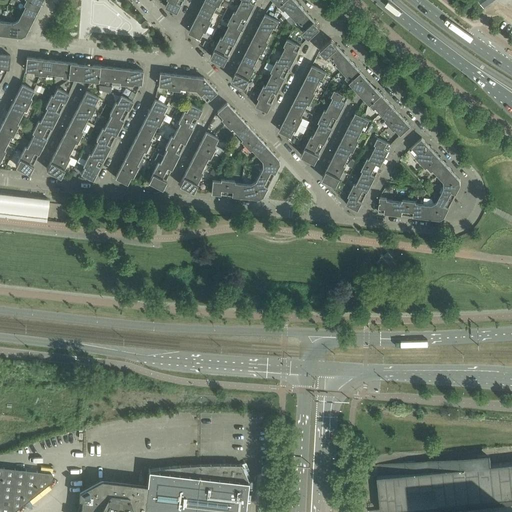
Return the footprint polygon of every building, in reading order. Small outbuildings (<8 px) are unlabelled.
[(42,5),(31,0),(26,0),(25,4),(27,5),(23,12),(35,18),(42,5)] [(183,0),(168,0),(166,6),(178,12),(183,0)] [(204,0),(202,5),(214,11),(218,4),(219,5),(222,0),(204,0)] [(241,0),(240,5),(251,11),(256,0),(241,0)] [(300,5),(295,0),(284,0),(279,5),(284,9),(285,8),(291,14),(300,5)] [(202,5),(196,18),(209,25),(212,19),(211,18),(214,11),(202,5)] [(251,11),(240,5),(236,12),(234,11),(231,17),(245,24),(251,11)] [(310,16),(300,5),(291,14),(296,20),(294,21),(299,26),(310,16)] [(35,18),(23,12),(20,19),(17,20),(25,35),(27,34),(35,18)] [(266,13),(259,27),(271,33),(274,26),(276,27),(279,20),(266,13)] [(320,26),(310,16),(299,26),(309,37),(320,26)] [(245,24),(231,17),(228,23),(230,24),(226,31),(238,37),(245,24)] [(196,18),(189,32),(201,37),(204,30),(206,31),(209,25),(196,18)] [(14,22),(6,21),(5,34),(23,36),(25,35),(17,20),(14,22)] [(259,27),(252,40),(266,47),(269,40),(267,40),(271,33),(259,27)] [(238,37),(226,31),(223,37),(221,37),(218,43),(232,49),(238,37)] [(286,46),(283,53),(294,59),(301,45),(288,38),(284,45),(286,46)] [(320,49),(330,60),(342,50),(332,39),(320,49)] [(252,40),(246,53),(257,59),(261,52),(263,53),(266,47),(252,40)] [(232,49),(218,43),(211,56),(225,63),(232,49)] [(352,61),(342,50),(330,60),(335,65),(337,64),(342,70),(352,61)] [(10,55),(0,53),(0,68),(0,69),(0,67),(9,68),(10,55)] [(246,53),(239,65),(253,72),(256,66),(254,65),(257,59),(246,53)] [(294,59),(283,53),(279,59),(277,59),(274,65),(288,71),(294,59)] [(42,58),(27,57),(25,70),(33,71),(33,73),(40,73),(42,58)] [(56,60),(42,58),(40,73),(47,74),(47,72),(55,73),(56,60)] [(70,62),(56,60),(55,73),(62,74),(62,76),(69,77),(70,62)] [(361,71),(352,61),(342,70),(347,75),(346,77),(350,82),(361,71)] [(85,63),(77,62),(70,62),(69,77),(83,78),(85,63)] [(99,65),(85,63),(83,78),(97,80),(99,65)] [(313,64),(306,78),(318,84),(321,77),(323,78),(326,71),(313,64)] [(114,66),(99,65),(97,80),(104,81),(104,79),(112,80),(114,66)] [(239,65),(232,79),(246,86),(253,72),(239,65)] [(288,71),(274,65),(271,71),(273,72),(269,78),(281,84),(288,71)] [(128,68),(114,66),(112,80),(120,81),(120,82),(126,83),(128,68)] [(143,70),(128,68),(126,83),(133,84),(133,82),(141,83),(143,70)] [(371,82),(361,71),(350,82),(360,92),(371,82)] [(175,73),(160,72),(158,85),(166,86),(166,88),(173,89),(175,73)] [(189,75),(175,73),(173,89),(180,89),(180,87),(187,88),(189,75)] [(217,91),(203,77),(189,75),(187,88),(196,89),(206,101),(217,91)] [(281,84),(269,78),(266,85),(264,84),(261,90),(275,97),(281,84)] [(306,78),(299,91),(313,98),(316,92),(314,91),(318,84),(306,78)] [(373,84),(371,82),(360,92),(362,94),(370,103),(381,93),(373,84)] [(22,83),(15,97),(29,103),(32,97),(30,97),(34,89),(22,83)] [(36,84),(34,89),(42,93),(45,87),(36,84)] [(51,94),(48,100),(62,107),(69,93),(57,87),(53,94),(51,94)] [(333,96),(330,103),(342,109),(348,96),(335,89),(332,95),(333,96)] [(86,90),(80,103),(93,110),(96,104),(94,103),(98,96),(86,90)] [(275,97),(261,90),(258,96),(260,97),(256,105),(268,111),(275,97)] [(299,91),(293,104),(304,110),(308,103),(310,104),(313,98),(299,91)] [(391,103),(381,93),(370,103),(374,108),(376,107),(381,112),(391,103)] [(133,101),(121,95),(117,102),(116,101),(112,107),(126,114),(133,101)] [(15,97),(9,110),(20,116),(24,109),(26,109),(29,103),(15,97)] [(155,99),(148,112),(162,119),(165,113),(163,112),(167,104),(155,99)] [(62,107),(48,100),(45,106),(47,107),(44,113),(55,119),(62,107)] [(184,109),(181,115),(195,122),(202,108),(190,102),(186,110),(184,109)] [(237,113),(227,102),(217,111),(222,117),(221,118),(225,123),(237,113)] [(80,103),(73,116),(85,122),(88,115),(90,116),(93,110),(80,103)] [(342,109),(330,103),(326,110),(325,109),(322,115),(335,122),(342,109)] [(401,114),(391,103),(381,112),(386,118),(385,119),(389,124),(401,114)] [(293,104),(286,117),(300,123),(303,117),(301,117),(304,110),(293,104)] [(126,114),(112,107),(109,113),(111,114),(108,121),(119,127),(126,114)] [(9,110),(2,122),(16,129),(19,123),(17,122),(20,116),(9,110)] [(303,115),(310,119),(312,115),(305,111),(303,115)] [(148,112),(142,125),(153,131),(157,124),(159,125),(162,119),(148,112)] [(366,125),(370,119),(365,116),(356,112),(349,125),(361,131),(364,124),(366,125)] [(55,119),(44,113),(40,120),(38,119),(35,125),(49,132),(55,119)] [(246,123),(237,113),(225,123),(230,128),(231,127),(237,132),(246,123)] [(411,125),(401,114),(389,124),(394,129),(395,128),(401,134),(411,125)] [(195,122),(181,115),(181,116),(178,121),(180,122),(176,129),(188,135),(195,122)] [(335,122),(322,115),(319,121),(320,122),(317,129),(329,135),(335,122)] [(73,116),(66,129),(80,136),(83,130),(81,129),(85,122),(73,116)] [(113,140),(119,127),(108,121),(99,117),(97,119),(106,123),(104,128),(102,127),(99,133),(113,140)] [(286,117),(279,130),(291,136),(295,129),(297,129),(300,123),(286,117)] [(310,121),(303,117),(297,129),(304,133),(310,121)] [(2,122),(0,126),(0,137),(7,141),(11,134),(13,135),(16,129),(2,122)] [(367,131),(372,133),(376,124),(372,122),(367,131)] [(256,134),(246,123),(237,132),(242,138),(240,139),(245,144),(256,134)] [(49,132),(35,125),(32,131),(34,132),(31,139),(42,145),(49,132)] [(142,125),(135,138),(149,145),(152,139),(150,138),(153,131),(142,125)] [(349,125),(343,138),(356,145),(359,139),(357,138),(361,131),(349,125)] [(322,148),(329,135),(317,129),(311,126),(310,129),(316,131),(313,136),(312,135),(308,141),(322,148)] [(66,129),(60,142),(72,148),(75,141),(77,142),(80,136),(66,129)] [(188,135),(176,129),(173,136),(171,135),(168,141),(182,148),(188,135)] [(206,131),(199,144),(213,151),(216,145),(214,144),(218,137),(206,131)] [(113,140),(99,133),(96,139),(98,140),(94,147),(106,153),(113,140)] [(266,145),(256,134),(245,144),(250,149),(251,148),(256,154),(266,145)] [(376,144),(373,151),(385,157),(392,144),(378,137),(375,143),(376,144)] [(422,137),(409,149),(426,167),(427,165),(438,155),(422,137)] [(135,138),(128,151),(140,157),(144,150),(146,151),(149,145),(135,138)] [(343,138),(336,151),(348,157),(351,150),(353,151),(356,145),(343,138)] [(42,145),(31,139),(27,146),(25,145),(22,151),(36,158),(42,145)] [(175,161),(182,148),(168,141),(165,147),(167,148),(165,151),(160,149),(158,152),(163,154),(163,155),(175,161)] [(322,148),(308,141),(302,154),(315,161),(322,148)] [(60,142),(53,155),(67,162),(70,156),(68,155),(72,148),(60,142)] [(199,144),(193,157),(204,163),(208,156),(210,157),(213,151),(199,144)] [(278,158),(266,145),(256,154),(262,160),(262,163),(279,161),(278,158)] [(106,153),(94,147),(91,153),(89,153),(86,159),(100,165),(106,153)] [(378,170),(385,157),(373,151),(368,149),(367,151),(372,153),(369,158),(368,157),(365,163),(378,170)] [(36,158),(22,151),(15,165),(29,172),(36,158)] [(128,151),(122,163),(135,170),(138,164),(137,163),(140,157),(128,151)] [(336,151),(329,164),(343,171),(346,165),(344,164),(348,157),(336,151)] [(53,155),(46,168),(60,175),(67,162),(53,155)] [(76,161),(83,164),(86,159),(80,155),(76,161)] [(175,161),(163,155),(160,161),(158,161),(155,167),(169,174),(175,161)] [(448,166),(438,155),(427,165),(431,170),(433,169),(438,174),(448,166)] [(77,159),(71,156),(68,162),(74,165),(77,159)] [(193,157),(186,170),(200,177),(203,171),(201,170),(204,163),(193,157)] [(100,165),(86,159),(83,164),(85,166),(81,173),(93,179),(100,165)] [(279,161),(262,163),(263,166),(259,173),(271,179),(279,163),(279,161)] [(122,163),(115,177),(127,183),(131,175),(132,176),(135,170),(122,163)] [(378,170),(365,163),(362,169),(363,170),(360,177),(372,183),(378,170)] [(336,184),(343,171),(329,164),(323,177),(336,184)] [(460,179),(448,166),(438,174),(444,181),(444,184),(460,181),(460,179)] [(169,174),(155,167),(148,180),(162,187),(169,174)] [(433,169),(431,170),(429,173),(434,177),(438,174),(433,169)] [(186,170),(179,183),(193,190),(200,177),(186,170)] [(271,179),(259,173),(255,181),(253,182),(260,197),(263,195),(271,179)] [(372,183),(360,177),(356,184),(354,183),(351,189),(365,196),(372,183)] [(212,179),(211,192),(226,194),(227,179),(221,178),(221,180),(212,179)] [(234,180),(227,179),(226,194),(240,196),(242,183),(234,182),(234,180)] [(460,181),(444,184),(444,187),(441,194),(453,200),(461,184),(460,181)] [(250,183),(242,183),(240,196),(258,198),(260,197),(253,182),(250,183)] [(365,196),(351,189),(348,195),(350,196),(346,203),(358,209),(365,196)] [(48,199),(24,196),(0,193),(0,215),(46,220),(48,199)] [(453,200),(441,194),(437,201),(435,203),(434,203),(442,217),(444,216),(453,200)] [(395,200),(392,200),(387,199),(387,197),(380,196),(378,211),(393,213),(395,200)] [(408,215),(409,200),(403,199),(402,201),(395,200),(393,213),(408,215)] [(416,200),(409,200),(408,215),(422,216),(424,203),(416,202),(416,200)] [(432,204),(424,203),(422,216),(440,218),(442,217),(434,203),(432,204)] [(384,257),(382,255),(381,256),(380,256),(382,258),(377,262),(383,268),(384,267),(390,272),(397,266),(392,260),(394,258),(388,252),(384,257)] [(169,449),(201,449),(200,413),(169,413),(169,449)] [(511,462),(491,464),(491,458),(452,462),(453,468),(416,472),(415,461),(376,465),(381,511),(511,498),(511,462)] [(244,511),(248,480),(241,463),(240,461),(230,461),(219,461),(209,461),(199,461),(189,462),(179,463),(168,464),(158,465),(148,466),(146,482),(101,477),(79,490),(78,497),(81,498),(79,511),(244,511)] [(0,466),(0,511),(11,511),(51,481),(52,472),(0,466)]
